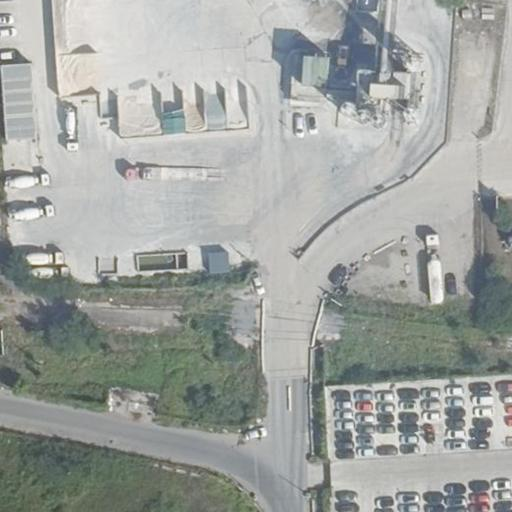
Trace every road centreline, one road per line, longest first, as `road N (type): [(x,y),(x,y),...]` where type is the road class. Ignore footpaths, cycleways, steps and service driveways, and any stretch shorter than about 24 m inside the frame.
road 1 (unknown): [(294,296),(257,283),(78,312),(0,305)]
road 2 (unknown): [(284,473),(511,460)]
